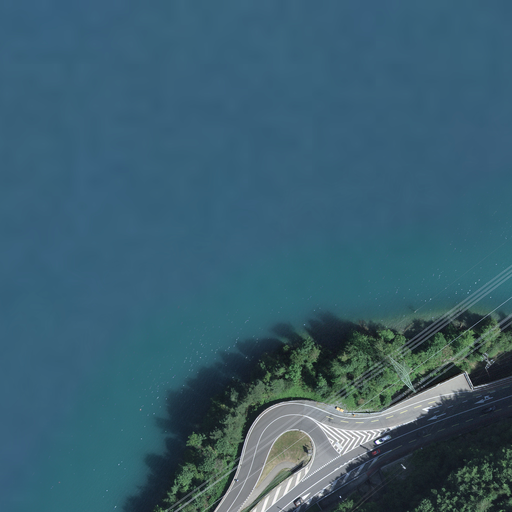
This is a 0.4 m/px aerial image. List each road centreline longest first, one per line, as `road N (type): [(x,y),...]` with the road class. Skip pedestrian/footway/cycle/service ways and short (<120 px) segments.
road 1 (tertiary): [(511,393),(371,425),(305,416)]
road 2 (primary): [(511,395),(339,467)]
road 3 (tertiary): [(226,511),(261,433),(281,416),(305,416)]
